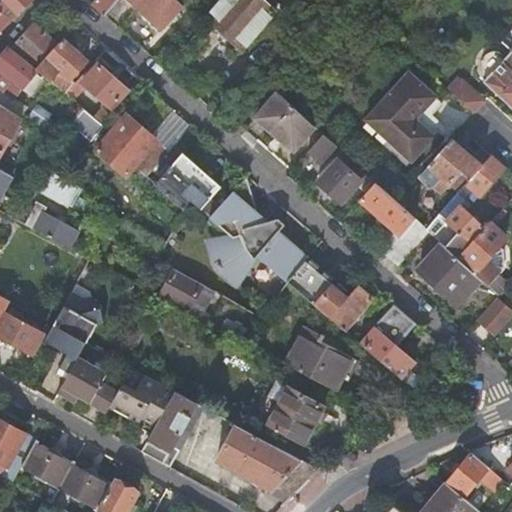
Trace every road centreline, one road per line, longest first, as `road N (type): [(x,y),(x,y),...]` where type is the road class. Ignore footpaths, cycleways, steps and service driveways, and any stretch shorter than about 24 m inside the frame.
road 1 (residential): [(67,0),(511,393)]
road 2 (residential): [(0,386),(223,511)]
road 3 (residential): [(511,413),(338,488),(313,511)]
